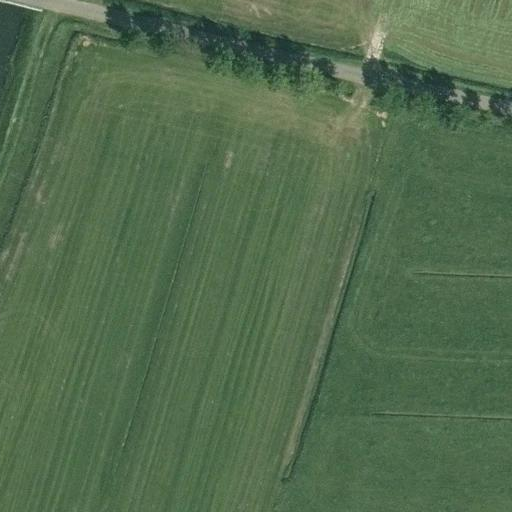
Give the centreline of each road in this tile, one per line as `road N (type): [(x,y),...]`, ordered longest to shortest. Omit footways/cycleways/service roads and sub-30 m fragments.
road 1 (unclassified): [(511,113),(44,0)]
road 2 (track): [(0,161),(56,0)]
